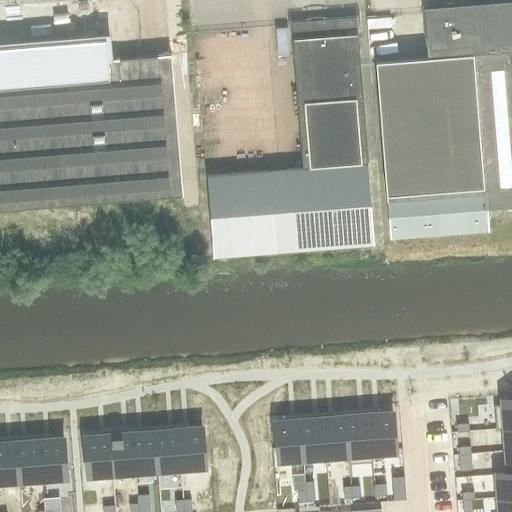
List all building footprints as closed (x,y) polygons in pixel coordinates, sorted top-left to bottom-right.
[(434,54),(378,58),(388,199),(391,236),(488,229),(486,206),(511,203),(511,3),(431,10),(434,54)] [(373,243),(367,162),(368,162),(358,34),(357,18),(292,23),(303,167),(207,174),(213,254),(373,243)] [(171,54),(159,55),(110,59),(108,37),(0,46),(0,209),(183,195),(171,54)] [(511,403),(495,405),(497,428),(497,429),(502,429),(501,428),(511,427),(511,403)] [(393,413),(370,414),(373,457),(396,455),(393,413)] [(370,414),(347,416),(350,459),(349,459),(349,464),(350,464),(374,462),(373,457),(370,414)] [(347,416),(324,418),(327,461),(349,459),(350,459),(347,416)] [(324,418),(300,420),(304,463),(327,461),(324,418)] [(300,420),(277,421),(281,464),(304,463),(300,420)] [(470,431),(469,423),(457,424),(458,432),(470,431)] [(202,427),(179,429),(182,472),(206,470),(202,427)] [(511,427),(501,428),(502,429),(503,451),(511,450),(511,427)] [(179,429),(156,431),(159,474),(182,472),(179,429)] [(156,431),(133,433),(136,475),(159,474),(156,431)] [(133,433),(110,435),(113,477),(136,475),(133,433)] [(110,435),(87,436),(90,479),(113,477),(110,435)] [(64,438),(41,440),(44,483),(67,481),(64,438)] [(41,440),(18,442),(21,484),(44,483),(41,440)] [(18,442),(0,442),(0,486),(21,484),(18,442)] [(472,457),(471,445),(459,446),(460,458),(472,457)] [(511,450),(503,451),(505,473),(505,474),(511,473),(511,450)] [(473,469),(472,457),(460,458),(461,470),(473,469)] [(505,473),(494,474),(495,497),(511,495),(511,473),(505,474),(505,473)] [(387,495),(386,483),(375,484),(376,496),(387,495)] [(361,497),(360,485),(352,486),(353,498),(361,497)] [(353,498),(352,486),(344,486),(345,498),(353,498)] [(307,501),(306,489),(298,490),(299,502),(307,501)] [(315,501),(314,489),(306,489),(307,501),(315,501)] [(475,499),(475,491),(463,492),(463,500),(475,499)] [(511,511),(511,495),(495,497),(496,511),(511,511)] [(193,510),(192,499),(176,500),(177,511),(193,510)] [(476,511),(475,499),(463,500),(464,511),(476,511)] [(167,511),(166,501),(150,502),(151,511),(167,511)] [(143,511),(142,502),(130,503),(131,511),(143,511)]
